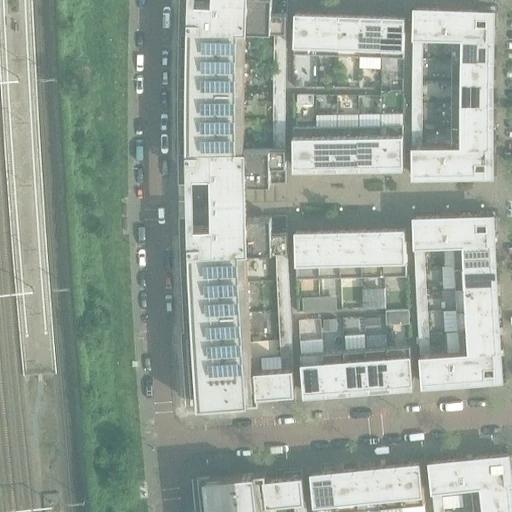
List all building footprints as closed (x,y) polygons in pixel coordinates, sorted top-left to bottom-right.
[(271,167),(286,167),(286,166),(286,154),(285,148),(286,86),(286,32),(286,28),(287,13),(272,13),(272,0),(212,0),(213,3),(189,2),(188,18),(187,97),(187,149),(188,177),(212,176),(220,176),(220,184),(249,184),(271,184),(271,167)] [(478,24),(478,10),(414,8),(413,33),(413,37),(425,38),(453,38),(453,37),(493,38),(494,24),(478,24)] [(316,55),(318,14),(295,14),(295,28),(294,54),(316,55)] [(338,55),(339,15),(318,14),(316,55),(338,55)] [(360,56),(361,16),(339,15),(338,55),(360,56)] [(381,57),(383,17),(361,16),(360,56),(381,57)] [(405,32),(405,17),(383,17),(381,57),(404,58),(405,32)] [(425,47),(425,38),(413,37),(413,47),(425,47)] [(493,60),(493,47),(493,38),(453,37),(453,38),(453,59),(493,60)] [(425,57),(425,47),(413,47),(413,57),(425,57)] [(425,58),(425,57),(413,57),(413,67),(425,67),(425,58)] [(493,81),(493,68),(493,60),(453,59),(452,81),(493,81)] [(425,77),(425,67),(413,67),(413,77),(425,77)] [(425,80),(425,77),(413,77),(412,86),(425,86),(425,80)] [(492,103),(492,90),(493,81),(452,81),(452,103),(492,103)] [(425,96),(425,86),(412,86),(412,96),(425,96)] [(314,104),(314,94),(297,94),(297,105),(314,104)] [(425,102),(425,96),(412,96),(412,106),(424,106),(425,102)] [(492,124),(492,112),(492,103),(452,103),(452,115),(452,124),(492,124)] [(424,116),(424,106),(412,106),(412,116),(424,116)] [(424,124),(424,116),(412,116),(412,126),(424,126),(424,124)] [(492,146),(492,133),(492,124),(452,124),(452,145),(452,146),(492,146)] [(381,166),(381,125),(359,126),(360,166),(381,166)] [(404,150),(403,125),(381,125),(381,166),(404,165),(404,150)] [(317,167),(316,126),(293,127),(294,154),(294,167),(317,167)] [(338,166),(337,126),(316,126),(317,167),(338,166)] [(360,166),(359,126),(337,126),(338,166),(360,166)] [(424,136),(424,126),(412,126),(412,135),(424,136)] [(424,145),(424,136),(412,135),(412,145),(424,145)] [(492,161),(492,155),(492,146),(452,146),(452,145),(424,145),(412,145),(412,150),(413,175),(476,174),(476,161),(492,161)] [(287,251),(287,246),(287,232),(272,233),(272,216),(249,217),(249,209),(249,192),(249,184),(220,184),(220,176),(212,176),(212,193),(212,209),(213,226),(189,228),(189,243),(193,323),(196,376),(198,407),(260,402),(259,397),(296,394),(294,379),(294,367),(290,305),(287,251)] [(494,242),(494,228),(478,229),(478,215),(413,217),(414,242),(414,246),(427,246),(454,245),(454,244),(494,242)] [(406,242),(405,229),(383,230),(384,276),(406,275),(406,242)] [(362,277),(361,230),(340,231),(341,277),(362,277)] [(384,276),(383,230),(361,230),(362,277),(384,276)] [(319,278),(318,231),(295,232),(296,246),(297,278),(319,278)] [(341,277),(340,231),(318,231),(319,278),(341,277)] [(495,264),(495,251),(494,242),(454,244),(454,245),(455,265),(495,264)] [(427,255),(427,246),(414,246),(415,256),(427,255)] [(427,265),(427,255),(415,256),(415,266),(427,265)] [(496,285),(496,272),(495,264),(455,265),(456,287),(496,285)] [(427,266),(427,265),(415,266),(416,276),(428,275),(427,266)] [(428,285),(428,275),(416,276),(416,286),(428,285)] [(429,288),(428,285),(416,286),(417,295),(429,295),(429,288)] [(498,307),(497,294),(496,285),(456,287),(457,309),(498,307)] [(429,304),(429,295),(417,295),(417,305),(429,304)] [(333,310),(333,299),(320,299),(307,300),(307,311),(333,310)] [(430,310),(429,304),(417,305),(418,315),(430,314),(430,310)] [(499,328),(498,316),(498,307),(457,309),(458,314),(459,331),(499,328)] [(409,324),(409,310),(385,311),(385,313),(386,325),(409,324)] [(431,324),(430,314),(418,315),(418,325),(431,324)] [(380,330),(379,316),(364,317),(365,331),(380,330)] [(337,330),(336,319),(324,319),(324,331),(337,330)] [(431,332),(431,324),(418,325),(419,335),(431,334),(431,332)] [(500,350),(499,337),(499,328),(459,331),(460,351),(460,353),(500,350)] [(432,344),(431,334),(419,335),(419,344),(432,344)] [(327,391),(323,351),(323,339),(300,340),(301,353),(303,378),(304,393),(326,391),(327,391)] [(412,358),(411,344),(388,346),(391,386),(414,384),(412,358)] [(432,353),(432,344),(419,344),(420,354),(432,353)] [(391,386),(388,346),(367,348),(370,388),(391,386)] [(370,388),(367,348),(345,349),(348,389),(370,388)] [(348,389),(345,349),(323,351),(327,391),(348,389)] [(486,379),(485,366),(501,365),(500,350),(460,353),(460,351),(432,353),(420,354),(420,358),(422,383),(486,379)] [(511,481),(510,472),(510,467),(494,469),(493,455),(429,462),(431,485),(432,491),(444,489),(472,486),(471,485),(511,481)] [(423,486),(420,462),(398,465),(402,505),(424,502),(423,486)] [(402,505),(398,465),(377,467),(381,507),(402,505)] [(381,507),(377,467),(355,469),(359,509),(381,507)] [(359,509),(355,469),(333,471),(337,511),(359,509)] [(337,511),(333,471),(311,473),(313,495),(314,511),(337,511)] [(306,511),(305,500),(305,496),(303,474),(267,478),(266,472),(209,477),(204,478),(208,511),(207,511),(306,511)] [(474,507),(511,502),(511,486),(511,481),(471,485),(472,486),(462,488),(461,488),(464,508),(474,507)] [(445,499),(444,489),(432,491),(433,501),(445,499)] [(447,509),(445,499),(433,501),(434,511),(447,509)] [(511,511),(511,502),(474,507),(474,511),(511,511)]
